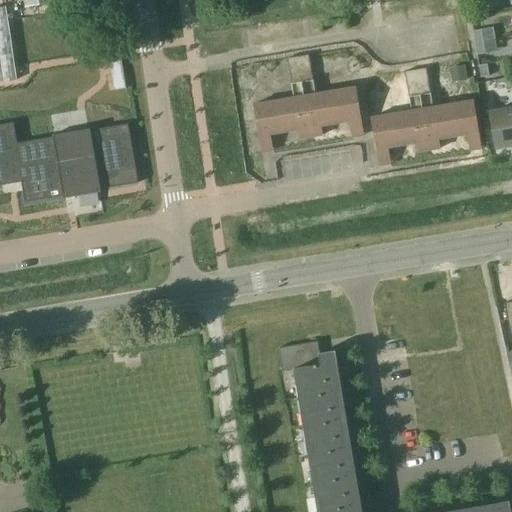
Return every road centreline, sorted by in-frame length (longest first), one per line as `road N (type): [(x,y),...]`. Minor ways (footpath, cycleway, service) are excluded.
road 1 (residential): [(507,464),(405,480),(395,474),(355,267)]
road 2 (residential): [(175,211),(144,0)]
road 3 (residential): [(175,211),(369,178)]
road 4 (tertiary): [(186,295),(0,326)]
road 5 (residential): [(177,230),(0,257)]
road 6 (tertiary): [(355,267),(186,295)]
road 7 (tertiary): [(511,240),(355,267)]
